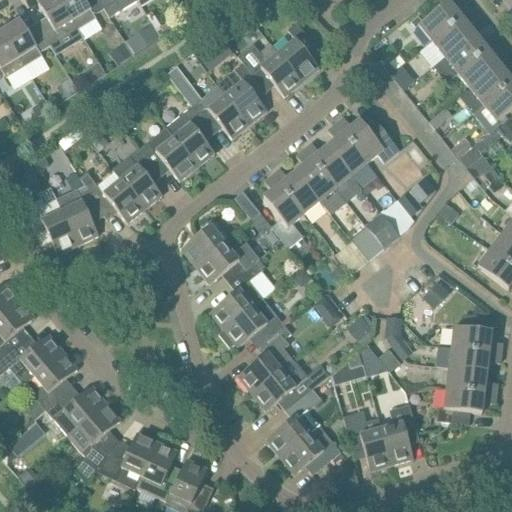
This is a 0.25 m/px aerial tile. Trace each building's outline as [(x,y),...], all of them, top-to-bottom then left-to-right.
[(46,20),(36,26),(50,49),(56,59),(84,42),(78,32),(58,0),(49,0),(38,7),(46,20)] [(58,0),(78,32),(98,20),(96,16),(104,12),(96,0),(58,0)] [(96,0),(104,12),(109,21),(137,4),(135,0),(96,0)] [(329,0),(341,14),(352,5),(348,0),(329,0)] [(419,29),(432,44),(470,13),(464,6),(455,13),(448,5),(419,29)] [(432,44),(445,60),(474,37),(468,29),(477,21),(470,13),(432,44)] [(247,20),(237,28),(245,38),(255,30),(247,20)] [(20,23),(2,33),(24,69),(42,59),(40,55),(43,53),(50,49),(36,26),(26,32),(20,23)] [(295,43),(278,56),(302,86),(319,72),(307,57),(316,50),(296,26),(287,33),(295,43)] [(152,28),(126,44),(126,45),(134,57),(160,41),(152,28)] [(24,69),(2,33),(0,34),(0,79),(4,77),(6,80),(9,78),(24,69)] [(445,60),(458,76),(496,45),(490,37),(481,45),(474,37),(445,60)] [(126,44),(109,55),(118,68),(134,57),(126,45),(126,44)] [(210,76),(234,57),(224,45),(200,64),(210,76)] [(458,76),(471,93),(500,69),(493,61),(503,53),(496,45),(458,76)] [(302,86),(278,56),(268,65),(253,47),(238,59),(244,67),(244,68),(263,92),(272,85),(284,100),(302,86)] [(97,66),(84,75),(92,86),(105,78),(97,66)] [(255,99),(263,92),(244,68),(235,74),(218,88),(220,90),(226,98),(250,128),(267,114),(255,99)] [(471,93),(461,100),(474,116),(484,109),(511,85),(511,72),(506,77),(500,69),(471,93)] [(176,70),(166,78),(175,89),(185,81),(176,70)] [(409,77),(399,86),(406,93),(413,87),(415,85),(409,77)] [(78,96),(71,84),(58,91),(66,104),(78,96)] [(511,85),(484,109),(496,124),(510,114),(511,112),(511,85)] [(250,128),(226,98),(220,90),(202,104),(201,102),(191,110),(211,134),(220,128),(232,142),(250,128)] [(44,103),(33,110),(38,119),(50,112),(44,103)] [(113,105),(107,109),(111,116),(119,122),(124,115),(116,109),(116,110),(113,105)] [(191,110),(165,131),(197,170),(214,156),(203,141),(211,134),(191,110)] [(445,111),(429,125),(434,131),(451,118),(445,111)] [(399,154),(381,132),(372,139),(360,124),(351,131),(344,121),(336,127),(367,166),(378,158),(384,166),(399,154)] [(511,137),(511,125),(509,123),(499,131),(508,141),(511,137)] [(102,136),(94,126),(83,135),(91,145),(102,136)] [(335,143),(327,150),(360,190),(377,177),(367,166),(336,127),(328,134),(335,143)] [(165,131),(139,152),(158,176),(167,169),(179,184),(197,170),(165,131)] [(498,131),(487,140),(492,147),(503,138),(498,131)] [(487,140),(458,162),(466,172),(483,159),(481,156),(492,147),(487,140)] [(466,141),(452,152),(458,159),(472,148),(466,141)] [(312,147),(304,153),(335,192),(336,192),(345,203),(360,190),(327,150),(319,156),(312,147)] [(150,183),(158,176),(139,152),(130,159),(113,172),(121,182),(145,212),(162,198),(150,183)] [(303,169),(295,176),(319,205),(329,217),(345,203),(336,192),(335,192),(304,153),(296,160),(303,169)] [(483,159),(466,172),(474,181),(475,181),(482,175),(491,185),(499,179),(483,159)] [(280,172),(272,179),(303,218),(319,205),(295,176),(288,182),(280,172)] [(81,182),(85,189),(104,219),(114,211),(127,227),(145,212),(121,182),(104,196),(87,176),(81,182)] [(303,218),(272,179),(264,185),(272,195),(263,201),(280,223),(271,230),(288,252),(303,239),(293,226),(303,218)] [(426,180),(409,194),(419,206),(431,196),(436,192),(426,180)] [(99,239),(91,221),(101,216),(104,220),(104,219),(85,189),(76,193),(56,202),(79,248),(99,239)] [(79,248),(56,202),(45,207),(42,201),(22,210),(39,244),(49,239),(58,258),(79,248)] [(247,217),(252,224),(262,216),(256,210),(247,217)] [(503,236),(502,237),(511,244),(511,217),(503,210),(491,227),(503,236)] [(381,215),(365,227),(371,235),(375,239),(384,251),(400,238),(381,215)] [(181,252),(195,270),(224,246),(210,228),(181,252)] [(375,239),(371,235),(370,234),(354,248),(358,254),(360,256),(367,265),(384,252),(384,251),(375,239)] [(511,244),(502,237),(490,253),(511,270),(511,244)] [(225,275),(231,283),(259,261),(246,244),(232,256),(224,246),(195,270),(209,287),(225,275)] [(511,270),(490,253),(477,270),(508,293),(511,286),(511,270)] [(263,301),(249,283),(263,273),(256,265),(260,261),(259,261),(231,283),(230,284),(237,293),(225,303),(209,316),(223,333),(263,301)] [(342,266),(331,275),(340,285),(350,276),(342,266)] [(304,271),(294,279),(303,289),(313,281),(304,271)] [(437,285),(430,292),(442,303),(449,295),(437,285)] [(0,319),(20,303),(5,286),(0,290),(0,319)] [(266,341),(284,327),(292,320),(290,318),(282,324),(263,301),(223,333),(218,337),(229,351),(234,347),(237,351),(259,333),(266,341)] [(0,363),(27,342),(20,333),(34,321),(20,303),(0,319),(0,363)] [(352,328),(367,315),(362,309),(347,321),(352,328)] [(293,363),(284,351),(289,347),(285,341),(291,336),(284,327),(266,341),(259,347),(266,356),(253,367),(237,380),(251,397),(293,363)] [(454,330),(451,351),(501,356),(502,347),(490,345),(491,334),(454,330)] [(27,342),(0,363),(0,378),(15,396),(24,388),(34,379),(63,355),(49,338),(34,350),(27,342)] [(438,349),(435,370),(449,371),(486,376),(488,366),(500,367),(501,356),(451,351),(438,349)] [(388,351),(379,360),(390,374),(400,367),(388,351)] [(45,413),(46,413),(67,396),(60,387),(77,372),(63,355),(34,379),(41,388),(32,397),(33,398),(25,405),(29,410),(26,412),(35,422),(45,413)] [(359,355),(349,362),(351,371),(363,367),(359,355)] [(312,391),(329,377),(326,374),(321,367),(306,379),(293,363),(251,397),(266,415),(288,396),(295,405),(312,391)] [(327,373),(326,374),(329,377),(336,371),(336,366),(331,364),(327,367),(327,373)] [(449,371),(446,392),(496,398),(497,387),(485,386),(486,376),(449,371)] [(46,413),(67,439),(106,406),(92,389),(74,404),(67,396),(46,413)] [(291,422),(266,443),(280,461),(319,429),(307,414),(322,402),(312,391),(295,405),(284,413),(291,422)] [(496,398),(446,392),(444,411),(438,410),(436,424),(468,428),(470,415),(482,417),(483,406),(495,407),(496,398)] [(89,450),(121,424),(106,406),(67,439),(85,459),(73,470),(86,485),(90,479),(94,474),(101,465),(89,450)] [(379,420),(378,420),(392,468),(413,462),(408,444),(418,441),(409,407),(390,412),(394,428),(382,431),(379,420)] [(392,468),(378,420),(367,424),(364,413),(343,419),(348,437),(358,434),(370,474),(392,468)] [(17,459),(44,435),(36,425),(8,448),(17,459)] [(319,429),(280,461),(294,478),(306,468),(313,477),(340,455),(336,450),(336,445),(332,445),(319,429)] [(94,474),(136,492),(137,490),(157,445),(136,436),(122,468),(105,460),(101,465),(94,474)] [(177,455),(157,445),(137,490),(167,504),(178,481),(167,476),(177,455)] [(178,481),(167,504),(168,504),(166,507),(176,511),(204,511),(211,496),(199,490),(207,472),(186,463),(178,481)] [(355,471),(346,473),(347,478),(337,481),(341,493),(360,487),(355,471)]
